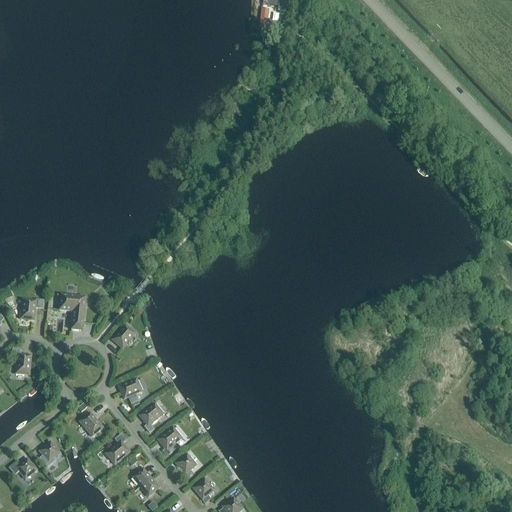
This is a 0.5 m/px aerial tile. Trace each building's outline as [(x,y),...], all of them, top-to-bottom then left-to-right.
[(279,0),(279,7),(278,11),(286,12),(287,0),(279,0)] [(259,29),(266,30),(267,20),(260,19),(259,29)] [(71,331),(82,332),(85,299),(60,297),(59,312),(73,313),(71,331)] [(20,320),(34,321),(35,309),(43,310),(44,301),(35,300),(35,302),(22,301),(20,320)] [(126,320),(130,323),(134,318),(130,314),(126,320)] [(135,335),(124,326),(112,341),(122,350),(135,335)] [(15,375),(29,376),(31,357),(19,356),(20,350),(12,349),(11,358),(17,359),(15,375)] [(136,395),(141,392),(136,380),(118,388),(124,400),(128,399),(131,406),(139,402),(136,395)] [(154,431),(150,426),(163,415),(154,404),(139,417),(146,426),(143,428),(149,435),(154,431)] [(90,414),(79,423),(91,438),(102,429),(90,414)] [(171,454),(168,450),(181,439),(172,429),(157,441),(165,450),(162,452),(167,458),(171,454)] [(105,455),(114,466),(129,453),(122,445),(126,441),(121,434),(114,440),(117,445),(105,455)] [(50,443),(39,452),(43,457),(40,460),(47,469),(55,462),(53,459),(59,454),(50,443)] [(186,455),(175,464),(184,476),(196,466),(186,455)] [(131,458),(126,463),(130,467),(135,463),(131,458)] [(25,480),(36,471),(27,460),(20,465),(17,462),(8,469),(15,476),(19,473),(25,480)] [(132,479),(140,488),(151,479),(143,470),(132,479)] [(140,488),(148,498),(159,489),(151,479),(140,488)] [(204,480),(193,489),(202,501),(208,495),(213,491),(204,480)] [(30,493),(25,497),(29,501),(34,498),(30,493)] [(208,495),(202,501),(205,504),(211,499),(208,495)] [(239,511),(242,510),(233,499),(222,508),(222,509),(218,511),(239,511)] [(151,511),(157,508),(153,503),(148,507),(151,511)]
